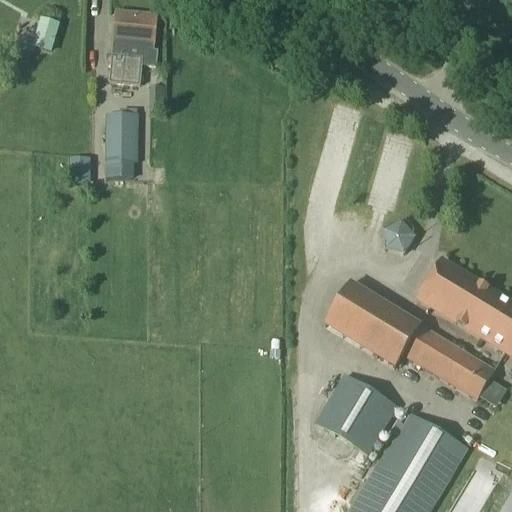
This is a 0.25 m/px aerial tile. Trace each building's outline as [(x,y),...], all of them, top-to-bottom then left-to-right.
[(156,22),(116,19),(109,87),(140,91),(141,70),(156,71),(157,56),(153,55),(156,22)] [(50,40),(53,27),(38,23),(35,36),(50,40)] [(138,119),(106,119),(105,199),(137,199),(137,167),(138,119)] [(374,256),(395,263),(406,233),(385,225),(374,256)] [(511,308),(441,266),(417,307),(511,364),(511,308)] [(350,288),(324,331),(394,373),(402,360),(478,405),(495,375),(419,330),(420,329),(350,288)] [(269,354),(269,362),(279,362),(280,354),(269,354)] [(368,462),(397,412),(343,380),(314,429),(368,462)] [(410,420),(354,511),(432,511),(467,454),(410,420)] [(333,479),(351,486),(355,475),(337,468),(333,479)] [(472,468),(448,511),(466,511),(486,475),(472,468)]
